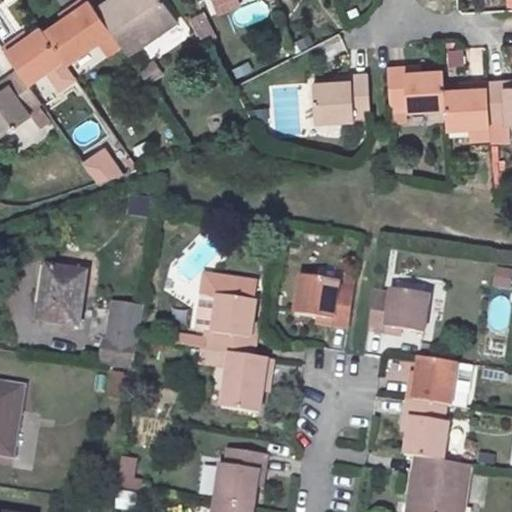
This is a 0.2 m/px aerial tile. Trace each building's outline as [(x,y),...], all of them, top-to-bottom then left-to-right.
[(75,9),(63,17),(44,30),(63,57),(67,63),(112,31),(95,7),(90,0),(77,0),(72,4),(75,9)] [(163,0),(105,0),(95,7),(112,31),(128,53),(177,19),(163,0)] [(75,9),(72,4),(59,12),(63,17),(75,9)] [(44,30),(41,25),(28,34),(23,38),(19,33),(2,45),(18,68),(28,82),(63,57),(44,30)] [(28,34),(24,30),(19,33),(23,38),(28,34)] [(443,69),(420,70),(406,71),(405,66),(387,67),(389,106),(406,105),(407,111),(446,109),(445,90),(443,69)] [(41,100),(28,82),(18,68),(5,78),(9,83),(0,88),(0,137),(30,115),(27,110),(41,100)] [(350,81),(334,81),(313,81),(314,121),(352,119),(352,113),(371,112),(368,72),(349,73),(350,81)] [(334,74),(334,81),(350,81),(349,73),(334,74)] [(0,88),(9,83),(5,78),(0,81),(0,88)] [(511,85),(505,86),(505,80),(487,81),(490,120),(507,120),(507,125),(511,125),(511,85)] [(445,90),(446,109),(448,129),(490,126),(490,120),(487,81),(465,82),(465,89),(459,89),(445,90)] [(107,146),(84,161),(98,181),(125,171),(107,146)] [(127,212),(147,215),(150,198),(130,195),(127,212)] [(79,325),(87,272),(46,266),(38,320),(79,325)] [(511,267),(494,266),(493,286),(511,287),(511,267)] [(195,331),(206,333),(204,349),(230,352),(255,356),(257,340),(251,339),(253,322),(256,301),(244,299),(247,281),(206,275),(203,293),(201,292),(195,331)] [(331,325),(349,328),(355,289),(337,286),(338,280),(301,276),(295,314),(316,317),(332,319),(331,325)] [(386,327),(402,329),(424,332),(430,294),(392,289),(391,294),(375,291),(369,330),(385,333),(386,327)] [(253,322),(251,339),(257,340),(259,323),(253,322)] [(385,333),(401,336),(402,329),(386,327),(385,333)] [(132,366),(135,345),(104,340),(100,361),(132,366)] [(230,352),(204,349),(202,366),(227,370),(230,352)] [(271,377),(274,359),(255,356),(230,352),(227,370),(222,407),(259,413),(262,389),(264,377),(271,377)] [(419,358),(417,373),(416,379),(410,378),(406,400),(446,405),(452,406),(458,364),(419,358)] [(403,380),(406,363),(388,360),(385,377),(403,380)] [(126,374),(112,371),(108,397),(122,399),(126,374)] [(271,377),(264,377),(262,389),(269,390),(271,377)] [(0,454),(13,456),(25,384),(0,380),(0,454)] [(415,457),(443,461),(449,424),(443,423),(446,405),(406,400),(404,416),(411,418),(408,433),(405,455),(415,457)] [(411,418),(404,416),(401,432),(408,433),(411,418)] [(259,472),(265,473),(267,455),(227,449),(225,466),(219,465),(213,503),(253,509),(256,487),(259,472)] [(463,511),(470,465),(443,461),(415,457),(411,488),(417,489),(413,511),(463,511)] [(132,479),(135,462),(122,460),(118,488),(140,491),(142,481),(132,479)] [(262,487),(265,473),(259,472),(256,487),(262,487)] [(413,511),(417,489),(411,488),(407,511),(413,511)] [(252,511),(253,509),(213,503),(212,511),(252,511)]
